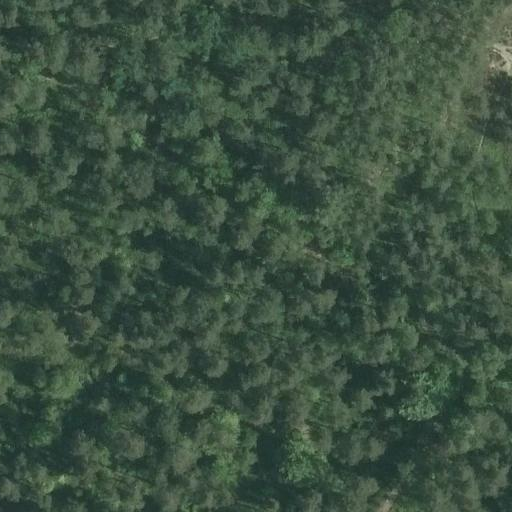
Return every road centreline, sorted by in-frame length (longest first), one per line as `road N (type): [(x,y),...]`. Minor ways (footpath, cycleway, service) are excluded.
road 1 (track): [(0,63),(36,68),(56,89),(511,383)]
road 2 (track): [(36,68),(71,54),(230,36),(366,0)]
road 3 (track): [(385,511),(458,384),(466,354)]
